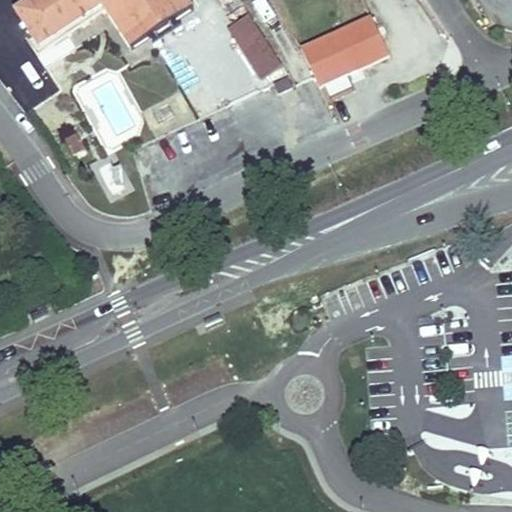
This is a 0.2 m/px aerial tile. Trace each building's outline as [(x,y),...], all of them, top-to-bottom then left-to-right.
[(104,0),(25,0),(21,3),(45,39),(104,0)] [(111,8),(105,0),(104,0),(45,39),(50,47),(111,8)] [(105,0),(111,8),(135,47),(202,4),(198,0),(105,0)] [(230,24),(247,15),(239,0),(232,0),(220,6),(230,24)] [(268,9),(258,16),(269,33),(280,26),(268,9)] [(259,84),(281,70),(248,17),(226,30),(259,84)] [(368,17),(297,49),(312,84),(384,52),(368,17)] [(134,106),(175,94),(165,59),(124,70),(134,106)] [(288,79),(274,86),(279,96),(293,89),(288,79)] [(70,158),(83,154),(77,135),(64,139),(70,158)] [(111,199),(129,193),(120,170),(103,177),(111,199)]
